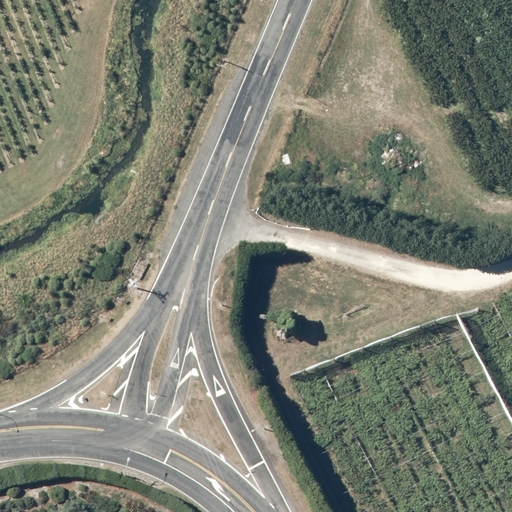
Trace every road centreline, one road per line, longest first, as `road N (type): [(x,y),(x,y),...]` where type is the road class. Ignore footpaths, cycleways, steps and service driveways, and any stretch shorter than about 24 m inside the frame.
road 1 (tertiary): [(193,256),(294,0)]
road 2 (tertiary): [(190,299),(224,397),(279,511)]
road 3 (tertiary): [(0,424),(83,376),(162,297)]
road 4 (tertiary): [(190,299),(150,441)]
road 5 (tertiary): [(125,436),(162,297)]
road 6 (secondary): [(0,432),(66,428),(125,436)]
road 7 (secondary): [(150,441),(225,484),(251,511)]
